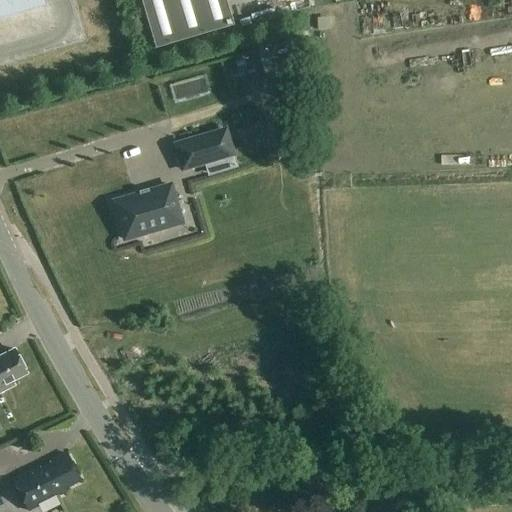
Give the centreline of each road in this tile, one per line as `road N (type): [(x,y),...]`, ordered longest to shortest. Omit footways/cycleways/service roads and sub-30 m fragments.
road 1 (unclassified): [(511,482),(190,467),(138,480)]
road 2 (tertiary): [(138,480),(63,358),(0,230)]
